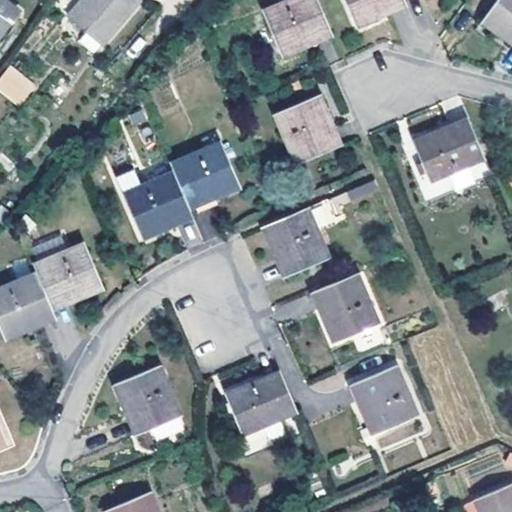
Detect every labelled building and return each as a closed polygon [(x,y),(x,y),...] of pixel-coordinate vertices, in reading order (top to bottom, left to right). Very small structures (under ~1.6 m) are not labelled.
[(68,14),(77,0),(58,0),(55,5),(68,14)] [(139,0),(85,0),(70,18),(102,45),(139,0)] [(301,41),(328,29),(315,0),(295,0),(261,15),(280,61),(305,50),(301,41)] [(395,0),(341,0),(354,29),(377,20),(373,10),(395,0)] [(405,8),(402,0),(395,0),(373,10),(377,20),(405,8)] [(508,32),(511,34),(511,0),(499,0),(483,24),(502,39),(508,32)] [(0,34),(10,21),(0,13),(0,34)] [(332,39),(328,29),(301,41),(305,50),(332,39)] [(502,39),(511,46),(511,34),(508,32),(502,39)] [(10,65),(0,76),(0,92),(18,107),(36,85),(10,65)] [(276,117),(297,166),(332,150),(320,121),(329,117),(320,96),(276,117)] [(320,121),(332,150),(342,146),(329,117),(320,121)] [(428,185),(481,161),(464,121),(410,145),(428,185)] [(173,174),(189,210),(215,198),(211,189),(237,178),(221,143),(170,165),(173,174)] [(189,210),(173,174),(124,195),(143,242),(166,232),(162,222),(189,210)] [(237,178),(211,189),(215,198),(241,187),(237,178)] [(345,192),(311,205),(318,223),(353,210),(345,192)] [(189,210),(162,222),(166,232),(193,220),(189,210)] [(328,262),(307,213),(262,232),(273,254),(280,251),(293,278),(328,262)] [(34,269),(37,276),(53,314),(80,302),(77,294),(99,284),(83,247),(34,269)] [(284,282),(293,278),(280,251),(273,254),(284,282)] [(25,326),(53,314),(37,276),(0,293),(0,330),(7,345),(29,335),(25,326)] [(358,277),(313,296),(323,321),(331,317),(342,345),(380,328),(358,277)] [(103,293),(99,284),(77,294),(80,302),(103,293)] [(311,296),(274,305),(278,319),(314,310),(311,296)] [(57,323),(53,314),(25,326),(29,335),(57,323)] [(334,348),(342,345),(331,317),(323,321),(334,348)] [(394,371),(358,386),(369,413),(361,417),(371,440),(415,419),(394,371)] [(159,372),(113,392),(124,415),(133,411),(145,438),(180,422),(159,372)] [(295,416),(285,394),(278,375),(224,398),(242,440),(295,416)] [(349,391),(361,417),(369,413),(358,386),(349,391)] [(136,442),(145,438),(133,411),(124,415),(136,442)] [(511,511),(511,483),(475,501),(479,511),(511,511)] [(159,511),(152,495),(142,497),(103,510),(104,511),(159,511)]
